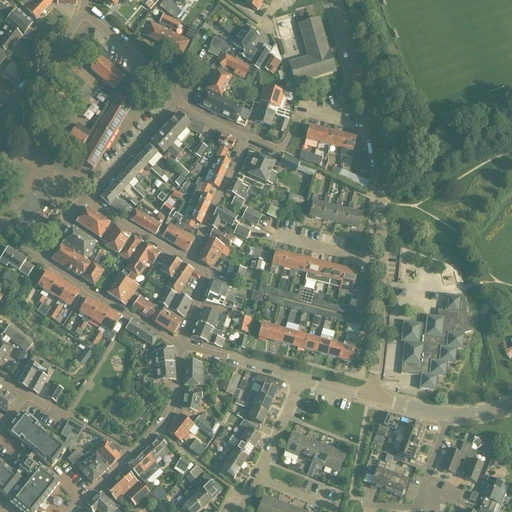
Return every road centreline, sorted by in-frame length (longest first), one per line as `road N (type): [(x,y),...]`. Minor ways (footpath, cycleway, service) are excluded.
road 1 (residential): [(189,261),(245,140),(177,100)]
road 2 (residential): [(72,511),(165,423),(179,388),(181,345)]
road 3 (residential): [(181,345),(50,266),(43,250)]
road 4 (residential): [(0,127),(83,15)]
road 5 (residential): [(368,396),(381,261)]
road 6 (residential): [(84,198),(177,100)]
road 7 (residential): [(381,261),(370,128)]
road 8 (residential): [(370,128),(335,0)]
road 9 (residential): [(177,100),(83,15)]
road 10 (residential): [(84,198),(189,261)]
road 11 (residential): [(298,378),(181,345)]
